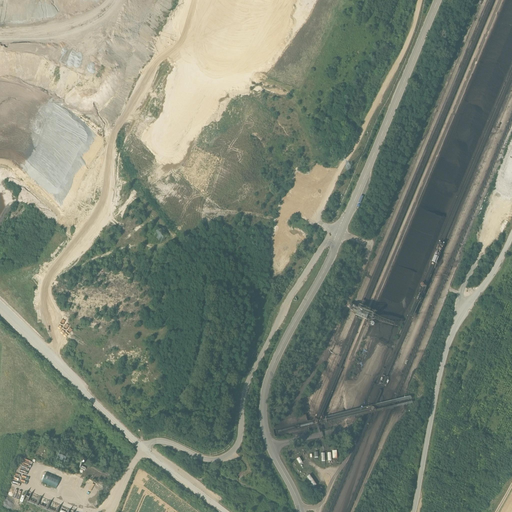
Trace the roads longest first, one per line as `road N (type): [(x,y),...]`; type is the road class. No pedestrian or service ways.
road 1 (track): [(111,511),(146,443),(213,459),(236,447),(250,380),(331,235)]
road 2 (track): [(226,511),(143,448),(0,309)]
road 3 (track): [(419,0),(409,40),(317,214),(320,224)]
